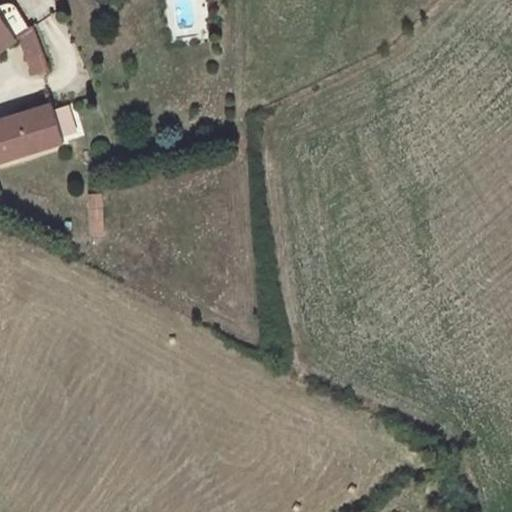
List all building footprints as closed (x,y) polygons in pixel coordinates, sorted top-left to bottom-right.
[(0,8),(0,25),(10,41),(17,37),(24,30),(9,8),(0,8)] [(0,47),(10,41),(0,25),(0,47)] [(29,26),(17,37),(29,60),(41,55),(29,26)] [(63,142),(49,104),(16,117),(28,154),(63,142)] [(71,104),(55,110),(64,141),(81,135),(71,104)] [(0,164),(28,154),(16,117),(0,122),(0,164)]
